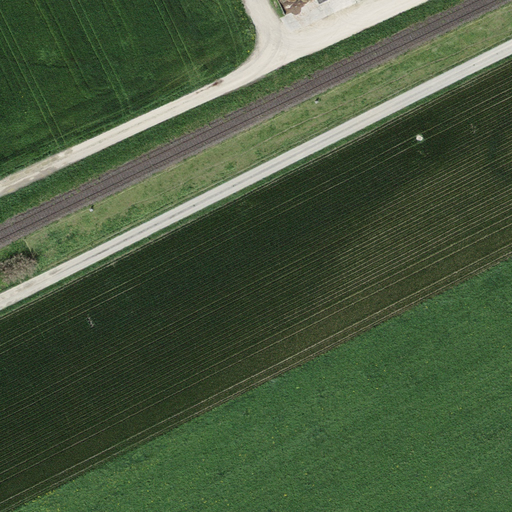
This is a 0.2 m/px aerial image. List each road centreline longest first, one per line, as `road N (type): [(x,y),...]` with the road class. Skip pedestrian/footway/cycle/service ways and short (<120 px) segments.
road 1 (track): [(511,57),(0,305)]
road 2 (track): [(0,189),(276,59)]
road 3 (track): [(276,59),(406,0)]
